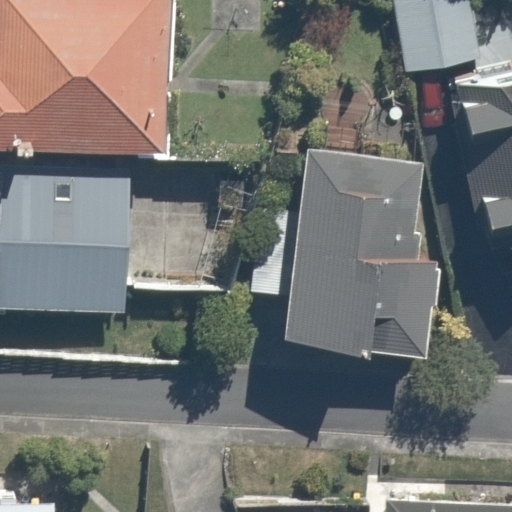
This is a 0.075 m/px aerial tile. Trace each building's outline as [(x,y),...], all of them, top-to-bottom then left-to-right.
[(0,0),(0,142),(168,153),(177,0),(0,0)] [(464,0),(396,0),(401,75),(469,71),(464,0)] [(511,86),(457,98),(493,265),(511,260),(511,86)] [(306,213),(260,210),(255,293),(299,296),(296,333),(438,342),(450,149),(310,140),(306,213)] [(19,173),(0,172),(0,318),(11,319),(11,309),(134,313),(138,163),(20,160),(19,173)] [(383,511),(511,511),(511,501),(384,494),(383,511)] [(66,511),(66,506),(0,503),(0,511),(66,511)]
